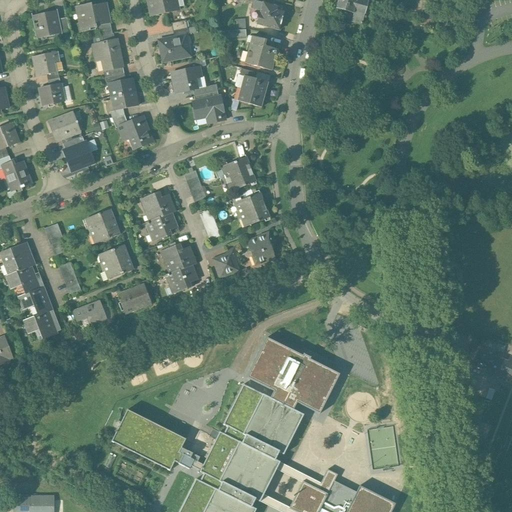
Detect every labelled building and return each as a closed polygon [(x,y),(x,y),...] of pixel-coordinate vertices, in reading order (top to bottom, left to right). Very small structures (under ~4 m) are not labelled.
[(163,0),(148,3),(151,17),(178,11),(178,8),(184,6),(182,0),(163,0)] [(338,0),(338,1),(339,1),(336,8),(336,9),(337,9),(352,13),(353,14),(351,21),(362,24),(365,14),(368,1),(363,0),(338,0)] [(277,8),(255,2),(253,9),(261,11),(260,14),(259,14),(257,24),(274,28),(276,30),(278,30),(280,29),(281,27),(280,25),(283,13),(277,11),(277,8)] [(453,3),(442,2),(441,11),(452,11),(453,3)] [(106,3),(92,6),(91,4),(78,6),(79,12),(71,13),(71,14),(77,13),(79,20),(81,20),(83,30),(95,28),(95,29),(97,28),(96,26),(98,26),(110,24),(111,23),(106,3)] [(56,11),(37,15),(38,20),(41,35),(42,38),(60,34),(60,32),(57,20),(56,11)] [(67,18),(57,20),(60,32),(69,30),(67,18)] [(245,19),(234,20),(235,31),(246,30),(245,19)] [(186,22),(171,25),(173,32),(187,29),(186,22)] [(110,24),(98,26),(101,37),(102,36),(112,34),(110,24)] [(187,29),(173,32),(174,38),(186,35),(186,36),(189,35),(187,29)] [(235,31),(224,31),(224,38),(246,37),(246,30),(235,31)] [(112,34),(102,36),(103,42),(115,40),(114,34),(112,34)] [(174,38),(158,41),(163,62),(183,58),(183,56),(190,54),(186,36),(186,35),(174,38)] [(277,50),(264,46),(266,41),(252,37),(244,64),(272,71),(277,50)] [(103,42),(92,44),(96,62),(104,60),(106,71),(103,71),(103,72),(122,68),(117,39),(115,40),(103,42)] [(57,52),(32,57),(37,77),(46,75),(55,73),(54,72),(53,64),(59,63),(57,52)] [(201,60),(189,63),(190,69),(199,67),(199,68),(203,67),(201,60)] [(190,69),(171,73),(176,94),(193,91),(197,90),(197,89),(203,88),(199,68),(199,67),(190,69)] [(257,73),(241,69),(240,76),(245,77),(246,77),(255,79),(257,73)] [(55,73),(46,75),(47,81),(59,78),(58,72),(54,72),(55,73)] [(124,74),(104,78),(106,85),(108,84),(125,80),(124,74)] [(255,79),(246,77),(245,77),(242,89),(265,95),(268,83),(255,79)] [(59,78),(47,81),(49,87),(61,84),(59,78)] [(125,80),(108,84),(111,97),(135,92),(132,79),(125,80)] [(49,87),(39,89),(43,107),(64,102),(61,84),(49,87)] [(203,88),(197,89),(197,90),(193,91),(194,97),(218,92),(216,85),(203,88)] [(265,95),(242,89),(239,102),(261,108),(265,95)] [(135,92),(111,97),(114,111),(114,112),(123,110),(138,106),(135,92)] [(218,92),(194,97),(196,103),(219,98),(218,92)] [(196,103),(192,103),(196,119),(207,117),(209,124),(225,121),(223,113),(224,113),(220,97),(219,98),(196,103)] [(123,110),(114,112),(114,111),(110,112),(112,118),(124,116),(123,110)] [(73,114),(49,123),(55,141),(61,139),(80,132),(80,131),(73,114)] [(124,116),(112,118),(116,128),(118,127),(127,124),(124,116)] [(127,124),(118,127),(122,138),(129,136),(134,149),(152,142),(142,118),(127,124)] [(12,123),(0,127),(0,159),(9,156),(6,148),(20,143),(12,123)] [(80,132),(61,139),(63,144),(82,137),(80,131),(80,132)] [(82,137),(63,144),(66,151),(84,144),(82,137)] [(66,151),(64,152),(71,171),(94,162),(86,143),(84,144),(66,151)] [(9,156),(0,159),(0,169),(3,169),(2,166),(11,162),(9,156)] [(245,159),(223,167),(223,168),(224,168),(226,175),(228,179),(249,171),(245,159)] [(11,162),(2,166),(3,169),(12,192),(31,185),(23,162),(15,165),(14,161),(11,162)] [(195,171),(184,175),(186,181),(197,177),(195,171)] [(249,171),(228,179),(229,183),(232,190),(232,191),(254,183),(249,171)] [(197,177),(186,181),(188,186),(199,182),(197,177)] [(199,182),(188,186),(190,192),(201,187),(199,182)] [(201,187),(190,192),(192,197),(203,193),(201,187)] [(159,192),(140,200),(145,212),(149,211),(152,220),(153,221),(172,213),(172,214),(175,212),(169,195),(161,198),(159,192)] [(203,193),(192,197),(194,202),(206,198),(203,193)] [(259,194),(237,203),(240,211),(242,214),(263,206),(259,194)] [(263,206),(242,214),(243,219),(246,226),(246,227),(268,218),(263,206)] [(210,209),(199,214),(201,219),(212,215),(210,209)] [(109,211),(87,219),(90,227),(86,229),(87,233),(113,223),(109,211)] [(172,213),(153,221),(152,220),(145,223),(150,235),(153,234),(156,241),(172,235),(170,231),(177,228),(172,214),(172,213)] [(212,215),(201,219),(203,225),(214,220),(212,215)] [(214,220),(203,225),(205,230),(216,226),(214,220)] [(113,223),(87,233),(89,237),(93,235),(96,243),(118,235),(113,223)] [(57,224),(44,229),(46,235),(57,231),(58,231),(59,230),(57,224)] [(216,226),(205,230),(207,235),(218,231),(216,226)] [(59,236),(48,240),(50,245),(61,241),(63,246),(65,245),(59,230),(58,231),(59,236)] [(57,231),(46,235),(48,240),(59,236),(58,231),(57,231)] [(218,231),(207,235),(209,241),(220,237),(218,231)] [(269,234),(247,242),(253,257),(255,255),(258,263),(274,257),(271,249),(274,248),(269,234)] [(61,241),(50,245),(52,251),(63,246),(61,241)] [(27,243),(1,253),(5,264),(31,254),(27,243)] [(63,246),(52,251),(54,256),(67,251),(65,245),(63,246)] [(189,248),(183,250),(182,247),(181,247),(180,245),(161,252),(165,264),(169,263),(173,273),(192,265),(192,266),(196,264),(189,248)] [(122,246),(100,255),(104,263),(99,265),(101,269),(127,258),(122,246)] [(227,256),(214,261),(220,278),(234,273),(231,263),(238,260),(233,248),(225,251),(227,256)] [(31,254),(5,264),(9,275),(10,275),(32,267),(35,266),(31,254)] [(127,258),(101,269),(102,273),(107,271),(110,279),(132,271),(127,258)] [(70,263),(59,268),(61,273),(72,269),(70,263)] [(192,265),(173,273),(165,275),(170,287),(173,286),(176,294),(192,288),(190,283),(198,280),(192,266),(192,265)] [(32,267),(10,275),(9,275),(5,277),(10,288),(23,283),(27,294),(28,294),(40,289),(32,267)] [(72,269),(61,273),(63,278),(74,274),(72,269)] [(74,274),(63,278),(65,284),(76,279),(74,274)] [(76,279),(65,284),(67,289),(78,285),(76,279)] [(78,285),(67,289),(69,295),(80,290),(78,285)] [(143,285),(117,295),(121,305),(121,304),(125,314),(137,309),(138,310),(151,305),(143,285)] [(40,289),(28,294),(27,294),(18,297),(22,309),(36,304),(40,315),(49,312),(53,310),(44,287),(40,289)] [(100,302),(98,302),(99,305),(88,309),(87,306),(73,312),(77,323),(87,319),(91,329),(107,323),(100,302)] [(49,312),(40,315),(23,321),(27,333),(41,328),(45,339),(57,334),(49,312)] [(3,338),(0,339),(0,362),(8,359),(10,356),(3,338)] [(273,391),(270,398),(293,410),(297,403),(319,415),(339,374),(310,359),(311,358),(303,354),(302,356),(267,338),(246,378),(273,391)] [(494,357),(478,351),(472,365),(488,372),(494,357)] [(511,357),(509,357),(507,362),(494,357),(488,372),(511,380),(510,383),(511,383),(511,357)] [(279,463),(274,461),(278,452),(283,454),(303,415),(293,410),(270,398),(261,394),(252,389),(243,385),(224,425),(228,427),(224,434),(220,433),(216,439),(203,465),(183,455),(179,453),(185,439),(127,410),(111,442),(170,471),(174,462),(178,464),(189,470),(189,469),(190,467),(200,471),(200,472),(204,474),(200,482),(196,480),(179,511),(254,511),(255,509),(251,507),(255,499),(260,502),(263,495),(276,470),(279,463)] [(305,476),(279,463),(276,470),(301,482),(305,476)] [(289,508),(286,511),(390,511),(392,511),(395,504),(359,487),(356,493),(334,481),(337,475),(327,470),(320,484),(305,476),(301,482),(289,508)] [(263,495),(260,502),(280,511),(286,511),(289,508),(263,495)] [(53,511),(53,497),(13,497),(13,511),(53,511)]
